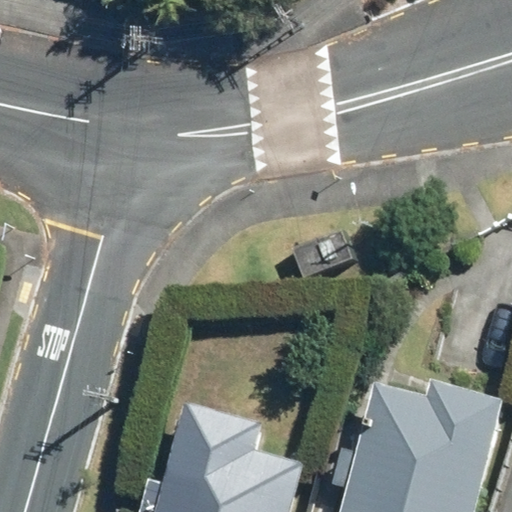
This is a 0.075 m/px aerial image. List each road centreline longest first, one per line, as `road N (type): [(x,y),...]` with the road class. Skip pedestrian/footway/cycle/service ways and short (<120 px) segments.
road 1 (residential): [(130,128),(27,511)]
road 2 (residential): [(511,53),(301,117),(130,128)]
road 3 (residential): [(130,128),(0,99)]
